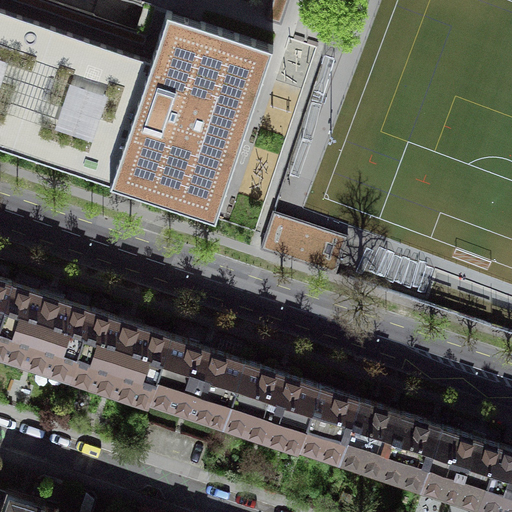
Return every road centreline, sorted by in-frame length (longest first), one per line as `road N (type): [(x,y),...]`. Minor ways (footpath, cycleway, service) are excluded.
road 1 (secondary): [(511,379),(0,209)]
road 2 (residential): [(0,431),(241,511)]
